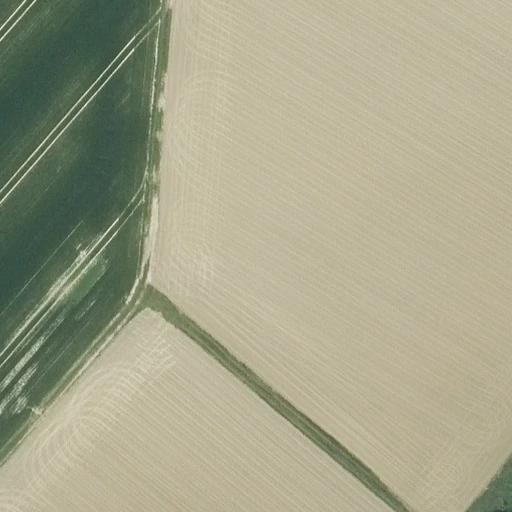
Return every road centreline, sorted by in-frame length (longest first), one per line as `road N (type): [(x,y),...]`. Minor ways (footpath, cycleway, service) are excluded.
road 1 (track): [(389,511),(151,308)]
road 2 (track): [(183,0),(151,308)]
road 3 (track): [(0,482),(151,308)]
